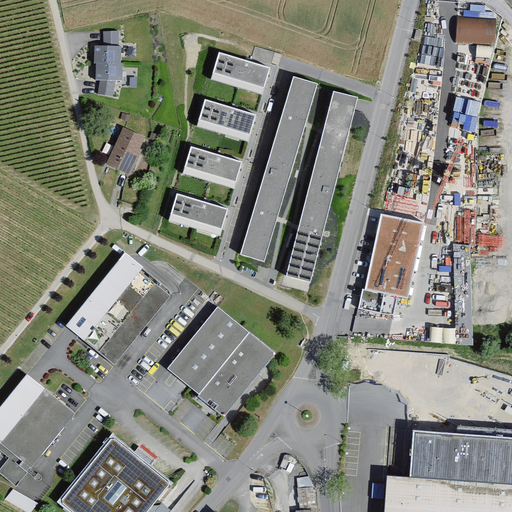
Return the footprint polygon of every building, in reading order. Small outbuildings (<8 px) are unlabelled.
[(493,44),(495,18),(456,16),(454,42),(493,44)] [(119,42),(119,31),(103,31),(103,42),(119,42)] [(120,49),(91,48),(90,65),(92,65),(119,66),(120,49)] [(220,52),(211,79),(263,95),(271,67),(220,52)] [(119,66),(92,65),(92,82),(121,83),(121,66),(119,66)] [(306,125),(318,84),(294,77),(242,255),(265,262),(278,220),(306,125)] [(299,228),(287,276),(311,282),(356,106),(358,98),(334,92),(323,132),(299,228)] [(205,98),(197,126),(250,141),(256,115),(205,98)] [(142,141),(122,131),(104,167),(125,177),(142,141)] [(190,150),(183,173),(235,190),(242,165),(190,150)] [(179,195),(170,220),(221,236),(228,210),(179,195)] [(361,299),(358,315),(381,319),(385,297),(409,301),(419,246),(388,240),(383,269),(366,266),(361,299)] [(141,269),(122,255),(63,329),(113,368),(169,298),(137,273),(141,269)] [(444,344),(472,344),(472,289),(454,289),(454,329),(444,328),(444,344)] [(272,358),(215,312),(165,374),(222,420),(272,358)] [(74,416),(24,376),(0,406),(0,478),(15,490),(74,416)] [(145,511),(165,488),(110,444),(60,505),(69,511),(145,511)] [(511,511),(511,482),(388,474),(385,511),(511,511)]
